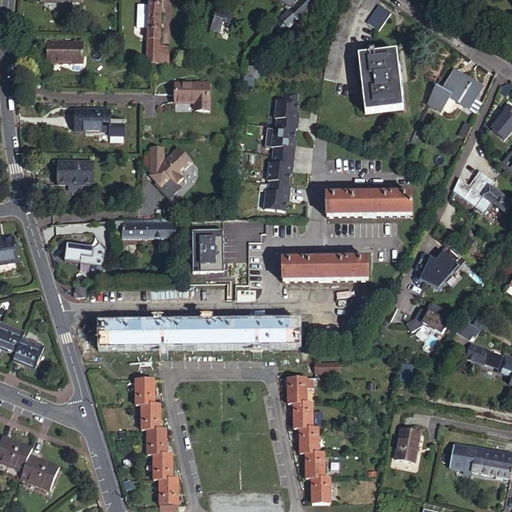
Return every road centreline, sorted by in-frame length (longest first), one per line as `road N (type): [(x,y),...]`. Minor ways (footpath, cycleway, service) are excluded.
road 1 (residential): [(56,309),(270,308),(271,243),(315,243),(321,141)]
road 2 (residential): [(22,205),(5,93),(8,0)]
road 3 (residential): [(402,0),(511,73)]
road 4 (residential): [(90,426),(56,309)]
